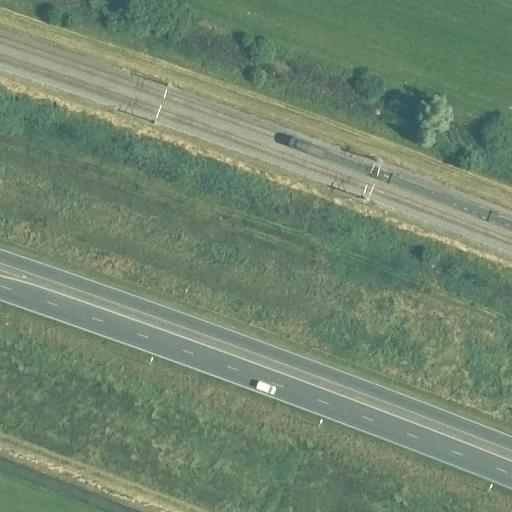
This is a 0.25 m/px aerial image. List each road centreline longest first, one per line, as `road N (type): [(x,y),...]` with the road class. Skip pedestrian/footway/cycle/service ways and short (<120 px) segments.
road 1 (trunk): [(0,287),(511,478)]
road 2 (trunk): [(511,447),(0,257)]
road 3 (track): [(511,190),(0,7)]
